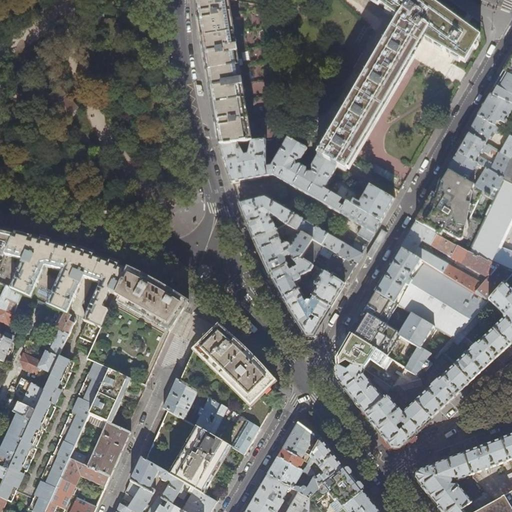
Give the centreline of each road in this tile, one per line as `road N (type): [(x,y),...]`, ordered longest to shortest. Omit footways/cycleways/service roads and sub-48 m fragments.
road 1 (residential): [(511,30),(306,382)]
road 2 (tertiary): [(203,271),(217,209),(189,103),(176,0)]
road 3 (secondary): [(0,200),(203,271)]
road 4 (residential): [(174,363),(107,511)]
road 5 (secondary): [(203,271),(227,287),(306,382)]
road 6 (residential): [(230,511),(306,382)]
road 7 (secondary): [(306,382),(382,479)]
